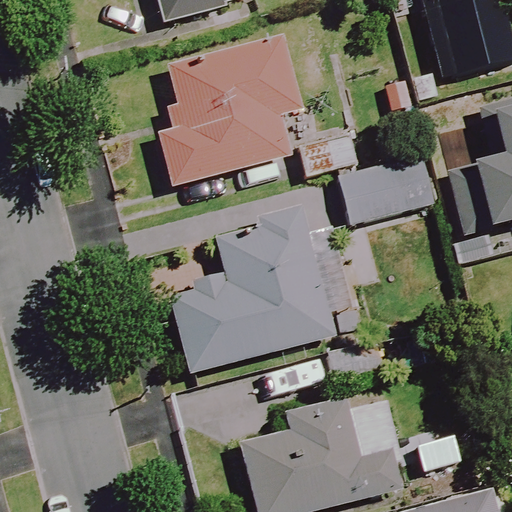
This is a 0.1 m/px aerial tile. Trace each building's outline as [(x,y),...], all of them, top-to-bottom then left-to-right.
[(238,12),(235,0),(152,0),(159,30),(238,12)] [(503,5),(501,0),(414,0),(438,88),(511,68),(494,7),(503,5)] [(295,117),(278,47),(159,77),(174,135),(152,140),(166,195),(285,165),(274,122),(295,117)] [(511,113),(475,121),(485,170),(468,173),(482,237),(511,230),(511,113)] [(356,170),(344,134),(290,152),(302,188),(356,170)] [(411,174),(335,195),(346,235),(422,213),(411,174)] [(297,225),(209,248),(217,280),(197,285),(202,305),(167,314),(184,382),(328,344),(297,225)] [(370,381),(361,349),(320,360),(329,393),(370,381)] [(355,465),(341,409),(277,425),(281,440),(233,452),(248,511),(347,511),(392,501),(382,459),(355,465)]
